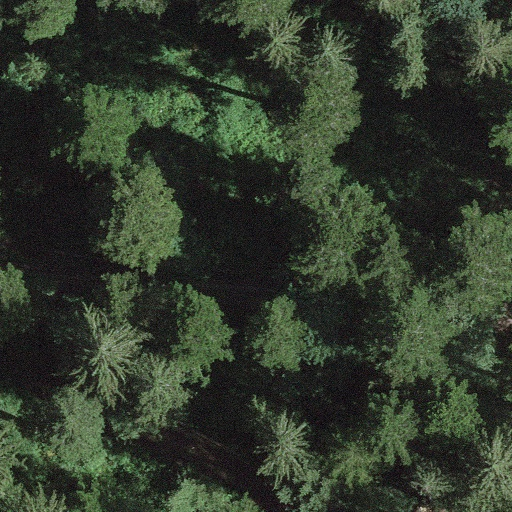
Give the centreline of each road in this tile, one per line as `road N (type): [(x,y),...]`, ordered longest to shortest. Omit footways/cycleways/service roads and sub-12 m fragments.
road 1 (track): [(0,277),(375,309),(511,331)]
road 2 (track): [(0,352),(315,511)]
